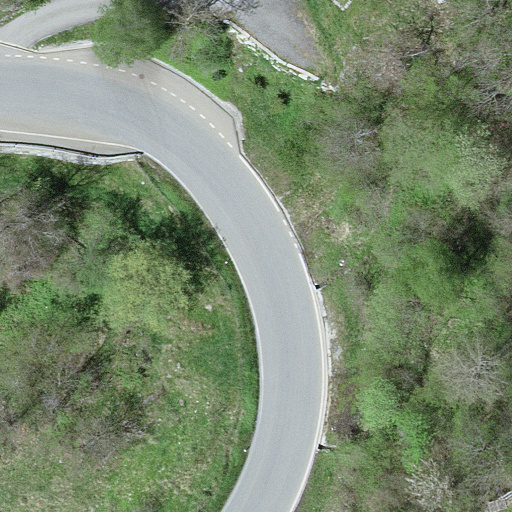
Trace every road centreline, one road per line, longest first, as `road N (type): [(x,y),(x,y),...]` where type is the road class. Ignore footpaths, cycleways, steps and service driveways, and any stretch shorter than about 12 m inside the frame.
road 1 (tertiary): [(0,87),(143,111),(203,156),(254,211),(281,269),(299,350),(293,436),(263,511)]
road 2 (unknown): [(35,90),(48,56),(63,45),(198,19),(218,0)]
